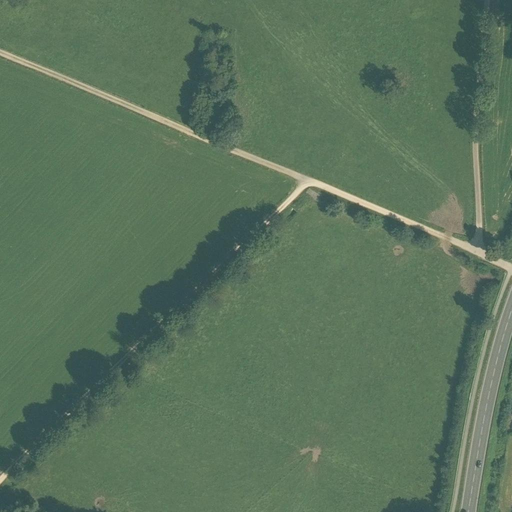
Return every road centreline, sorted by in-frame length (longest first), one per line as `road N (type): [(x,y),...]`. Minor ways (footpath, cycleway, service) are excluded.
road 1 (track): [(0,480),(306,180)]
road 2 (track): [(306,180),(0,55)]
road 3 (track): [(486,0),(476,250)]
road 4 (primary): [(511,308),(467,511)]
road 5 (track): [(306,180),(476,250)]
